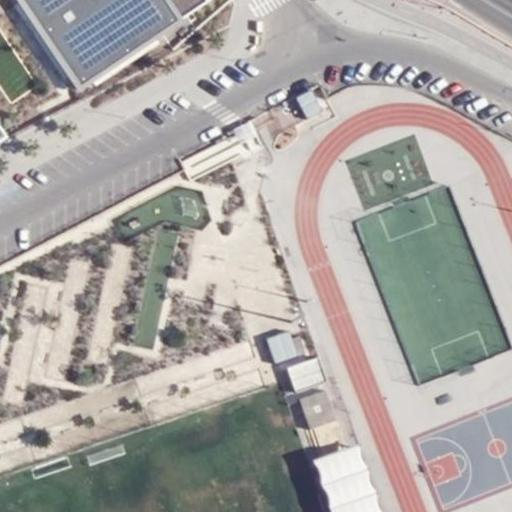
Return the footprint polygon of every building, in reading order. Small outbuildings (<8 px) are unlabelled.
[(0,0),(0,135),(5,132),(0,124),(0,0),(16,0),(72,85),(203,0),(0,0)] [(280,134),(304,122),(300,114),(306,111),(310,118),(322,113),(311,90),(270,112),(280,134)] [(300,114),(304,122),(310,118),(306,111),(300,114)] [(302,357),(298,333),(266,339),(270,363),(302,357)] [(318,359),(288,367),(294,393),(324,385),(318,359)] [(323,393),(299,401),(309,431),(334,424),(323,393)] [(333,511),(359,511),(355,500),(364,496),(350,460),(319,470),(333,511)]
